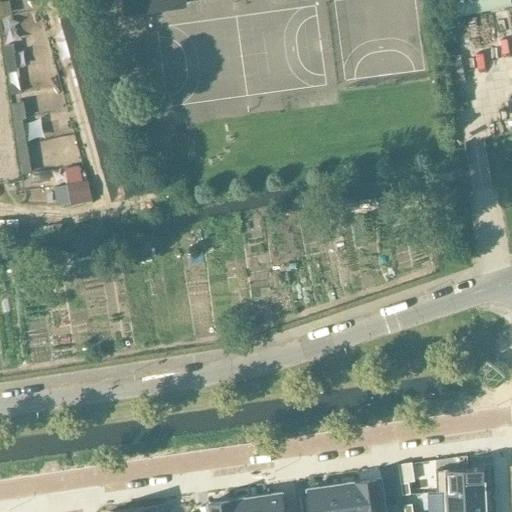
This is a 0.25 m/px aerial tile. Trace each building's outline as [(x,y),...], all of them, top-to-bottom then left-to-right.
[(125,197),(69,0),(52,0),(54,7),(57,6),(112,201),(125,197)] [(122,0),(125,12),(185,3),(185,0),(122,0)] [(511,7),(511,6),(510,0),(448,0),(452,19),(511,7)] [(109,46),(113,69),(137,66),(133,42),(109,46)] [(9,61),(20,142),(57,137),(55,116),(45,117),(43,106),(36,107),(33,79),(31,64),(52,61),(52,55),(9,61)] [(137,66),(113,69),(112,70),(114,82),(139,78),(137,66)] [(78,203),(87,197),(78,183),(67,185),(71,204),(78,203)] [(18,219),(0,219),(0,233),(19,233),(18,219)] [(483,468),(435,470),(436,493),(436,494),(441,494),(441,493),(484,491),(484,480),(484,477),(483,477),(483,472),(484,472),(483,468)] [(380,478),(356,482),(359,511),(398,511),(397,505),(385,507),(380,478)] [(359,511),(356,482),(331,485),(335,511),(359,511)] [(408,482),(400,483),(402,495),(410,494),(408,482)] [(310,511),(335,511),(331,485),(307,489),(310,511)] [(484,511),(484,491),(441,493),(441,494),(441,511),(484,511)] [(284,511),(282,492),(257,496),(259,511),(284,511)] [(237,499),(233,500),(234,511),(259,511),(257,496),(237,499)] [(209,511),(234,511),(233,500),(208,503),(209,511)]
